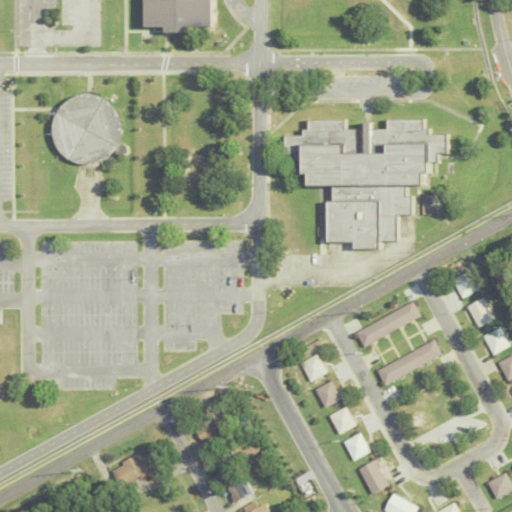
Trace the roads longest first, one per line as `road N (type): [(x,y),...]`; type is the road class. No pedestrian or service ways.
road 1 (residential): [(421,62),(0,63)]
road 2 (residential): [(511,216),(162,409)]
road 3 (residential): [(261,0),(258,317),(245,338)]
road 4 (residential): [(0,473),(245,338)]
road 5 (residential): [(260,225),(0,225)]
road 6 (residential): [(457,465),(495,444),(500,428),(418,269)]
road 7 (residential): [(331,318),(416,470),(439,475),(457,465)]
road 8 (residential): [(162,409),(0,497)]
road 9 (residential): [(254,359),(340,511)]
road 10 (residential): [(149,63),(149,224)]
